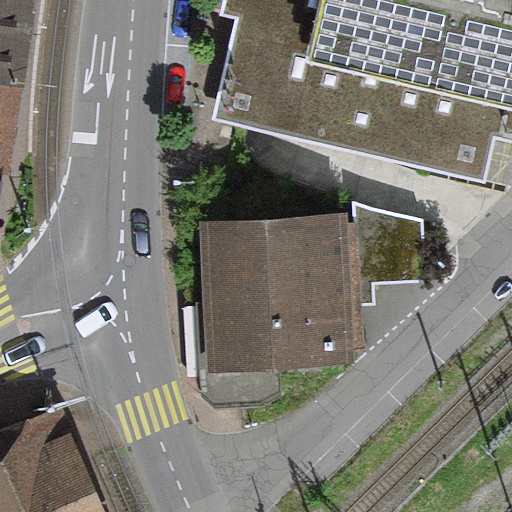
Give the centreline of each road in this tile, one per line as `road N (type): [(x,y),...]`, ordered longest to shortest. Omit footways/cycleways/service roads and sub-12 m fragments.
road 1 (primary): [(128,0),(117,292)]
road 2 (secondary): [(190,511),(117,292)]
road 3 (primary): [(0,338),(117,292)]
